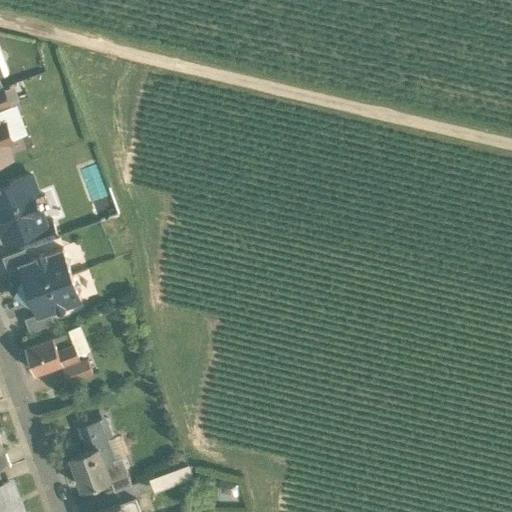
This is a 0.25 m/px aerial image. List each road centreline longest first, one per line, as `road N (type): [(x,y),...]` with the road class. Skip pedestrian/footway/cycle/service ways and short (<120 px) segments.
road 1 (track): [(511,150),(0,28)]
road 2 (residential): [(62,511),(0,340)]
